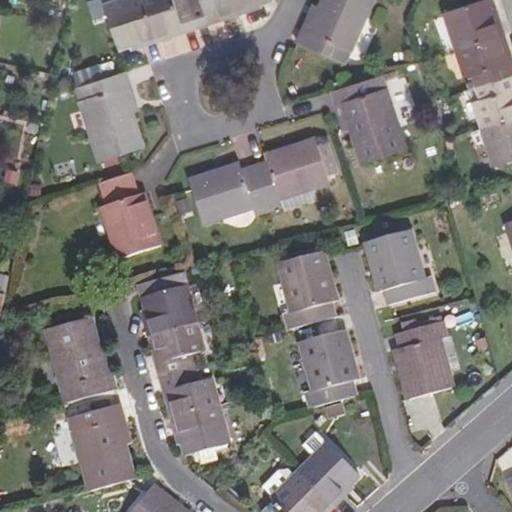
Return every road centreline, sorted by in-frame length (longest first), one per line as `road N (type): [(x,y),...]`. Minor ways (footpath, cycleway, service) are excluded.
road 1 (residential): [(222,511),(160,457),(116,305)]
road 2 (residential): [(418,491),(402,466),(349,264)]
road 3 (residential): [(229,51),(203,60),(188,82),(189,108),(208,129),(235,135),(260,122),(271,96),(263,69)]
